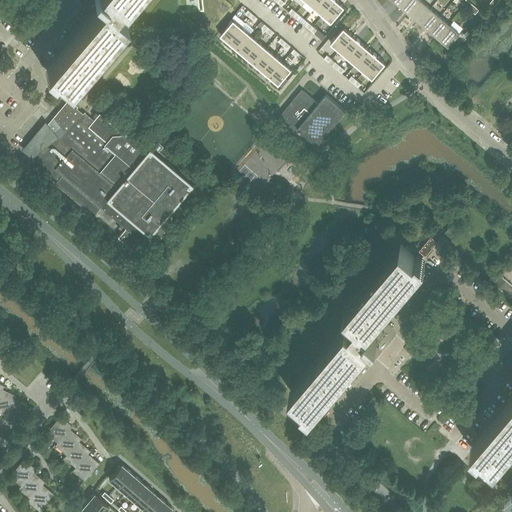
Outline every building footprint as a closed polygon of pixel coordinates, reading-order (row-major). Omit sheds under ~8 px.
[(89,0),(101,9),(49,70),(69,86),(125,19),(114,10),(120,3),(123,6),(128,0),(89,0)] [(320,0),(314,7),(322,14),(321,16),(334,0),(320,0)] [(337,0),(334,0),(321,16),(330,23),(344,6),(337,0)] [(403,0),(399,5),(409,13),(419,0),(403,0)] [(430,8),(421,0),(419,0),(409,13),(419,21),(430,8)] [(498,0),(491,0),(488,5),(492,9),(498,0)] [(469,1),(465,5),(475,13),(478,9),(469,1)] [(440,16),(430,8),(419,21),(429,29),(440,16)] [(449,24),(440,16),(429,29),(438,37),(449,24)] [(229,41),(242,26),(233,19),(220,34),(229,41)] [(459,32),(449,24),(438,37),(448,46),(459,32)] [(237,48),(250,33),(242,26),(229,41),(237,48)] [(330,42),(339,50),(352,34),(343,27),(330,42)] [(237,48),(245,55),(258,40),(250,33),(237,48)] [(352,34),(339,50),(347,57),(360,41),(352,34)] [(258,40),(245,55),(253,62),(267,47),(258,40)] [(369,48),(360,41),(347,57),(355,64),(369,48)] [(262,69),(275,54),(267,47),(253,62),(262,69)] [(364,71),(377,55),(369,48),(355,64),(364,71)] [(262,69),(270,76),(283,61),(275,54),(262,69)] [(385,62),(377,55),(364,71),(372,78),(385,62)] [(292,68),(283,61),(270,76),(278,84),(292,68)] [(294,102),(279,119),(305,141),(313,147),(316,143),(317,143),(322,138),(345,110),(326,94),(318,103),(302,89),(292,100),(294,102)] [(93,114),(95,116),(92,120),(83,112),(82,113),(75,107),(77,106),(68,99),(52,118),(47,123),(45,121),(21,149),(31,157),(34,155),(39,162),(38,164),(57,180),(54,183),(93,216),(100,206),(117,221),(118,220),(122,223),(117,228),(118,228),(119,227),(123,230),(117,236),(134,250),(149,232),(160,238),(171,217),(166,213),(190,183),(189,183),(129,133),(123,133),(116,128),(120,123),(104,109),(100,114),(99,113),(96,110),(93,114)] [(129,126),(123,121),(120,126),(126,131),(129,126)] [(149,142),(158,150),(163,145),(153,137),(149,142)] [(453,222),(445,232),(450,236),(458,227),(453,222)] [(431,235),(429,237),(419,250),(425,255),(438,241),(431,235)] [(347,324),(291,391),(303,402),(310,408),(355,354),(364,343),(367,345),(374,351),(379,345),(374,342),(377,338),(378,339),(384,332),(372,323),(370,321),(375,314),(421,260),(419,258),(415,255),(411,252),(413,250),(407,245),(405,247),(402,244),(345,311),(356,320),(350,327),(347,324)] [(500,275),(493,283),(497,286),(504,278),(500,275)] [(504,278),(497,286),(501,290),(508,282),(504,278)] [(511,284),(508,282),(501,290),(506,294),(511,286),(511,284)] [(511,402),(474,447),(481,453),(494,463),(511,441),(511,373),(511,375),(511,402)] [(3,418),(15,395),(9,392),(8,394),(1,391),(3,386),(3,385),(0,391),(0,411),(1,410),(6,412),(3,418)] [(18,422),(27,405),(20,402),(19,404),(12,401),(15,395),(3,418),(11,422),(13,419),(18,422)] [(55,445),(72,425),(67,421),(65,423),(58,418),(46,433),(53,438),(55,436),(59,440),(55,445)] [(64,457),(81,438),(76,434),(74,435),(68,430),(72,426),(72,425),(55,445),(62,451),(64,449),(68,452),(64,457)] [(73,470),(89,450),(84,446),(83,448),(77,443),(81,438),(64,457),(71,463),(73,461),(77,465),(73,470)] [(89,450),(73,470),(80,475),(82,473),(86,477),(99,463),(93,458),(92,460),(86,455),(90,450),(89,450)] [(28,466),(22,461),(9,475),(16,481),(18,479),(22,483),(18,488),(35,468),(30,464),(28,466)] [(109,478),(117,485),(130,471),(121,464),(109,478)] [(35,468),(18,488),(25,493),(26,492),(31,495),(27,500),(44,481),(39,476),(37,478),(31,473),(35,468)] [(138,478),(130,471),(117,485),(125,492),(138,478)] [(125,492),(134,499),(146,485),(138,478),(125,492)] [(44,481),(27,500),(34,506),(35,504),(40,508),(52,493),(48,489),(46,491),(40,486),(44,481)] [(134,499),(142,506),(154,492),(146,485),(134,499)] [(142,506),(148,511),(151,511),(162,499),(154,492),(142,506)] [(87,501),(99,511),(102,511),(108,505),(94,493),(87,501)] [(166,511),(171,507),(162,499),(151,511),(166,511)] [(82,511),(99,511),(87,501),(80,510),(82,511)]
